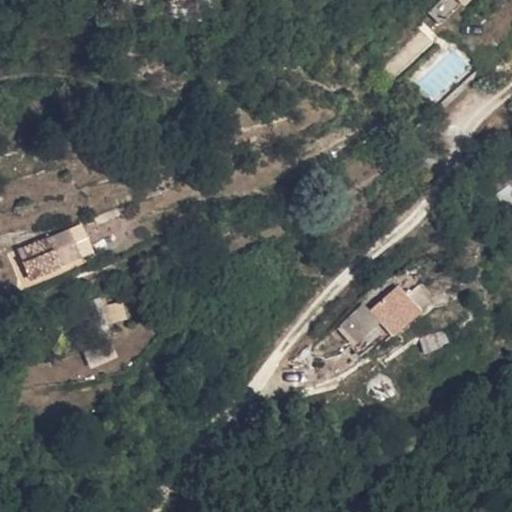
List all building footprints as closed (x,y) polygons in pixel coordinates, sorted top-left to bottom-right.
[(432,20),(446,7),(439,0),(420,0),(417,4),(432,20)] [(428,99),(472,74),(458,51),(415,76),(428,99)] [(511,210),(511,194),(511,192),(489,210),(498,223),(511,210)] [(64,238),(50,244),(59,266),(72,259),(64,238)] [(60,269),(59,266),(50,244),(47,239),(17,253),(29,283),(60,269)] [(70,304),(75,318),(102,308),(97,296),(70,304)] [(418,323),(404,306),(398,312),(412,328),(418,323)] [(107,321),(102,308),(75,318),(80,332),(107,321)] [(412,328),(398,312),(376,331),(390,347),(412,328)] [(57,339),(54,331),(44,335),(46,342),(57,339)] [(455,354),(448,338),(418,351),(424,366),(455,354)]
